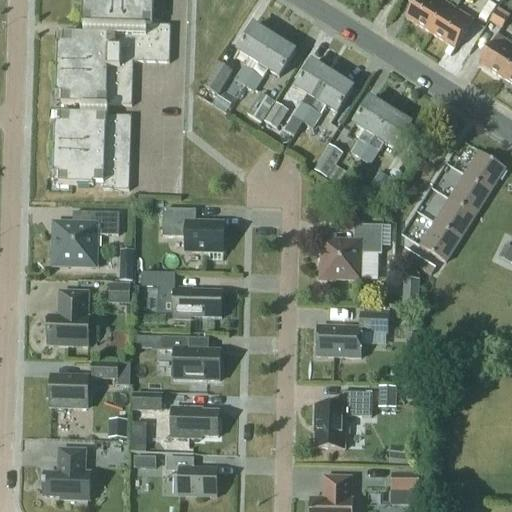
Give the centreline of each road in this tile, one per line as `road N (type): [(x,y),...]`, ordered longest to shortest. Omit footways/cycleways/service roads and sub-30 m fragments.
road 1 (residential): [(279,511),(285,211),(248,178)]
road 2 (unclassified): [(511,132),(280,0)]
road 3 (residential): [(1,511),(8,311)]
road 4 (residential): [(8,311),(15,121)]
road 5 (residential): [(15,121),(20,0)]
